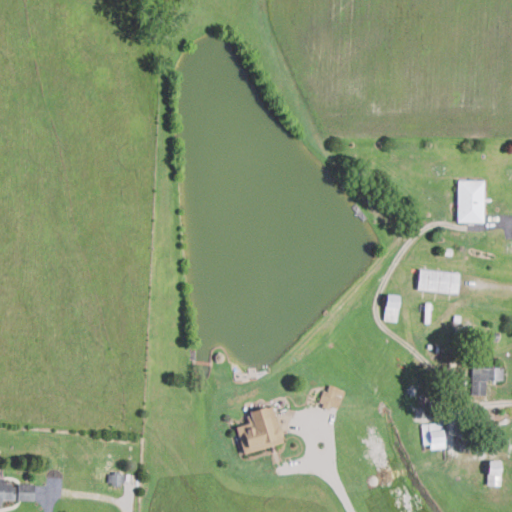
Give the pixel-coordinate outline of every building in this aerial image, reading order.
[(483,221),(484,180),(458,179),(457,221),(483,221)] [(417,289),(458,291),(459,271),(418,269),(417,289)] [(399,294),(386,293),(384,319),(396,321),(399,294)] [(469,393),(484,394),(485,379),(503,380),(504,367),(470,366),(469,393)] [(337,408),(342,388),(328,384),(327,390),(321,389),(317,403),(337,408)] [(243,453),(283,441),(272,404),(249,411),(252,421),(235,426),(243,453)] [(424,447),(445,445),(442,421),(421,423),(424,447)] [(500,460),(487,459),(487,484),(500,484),(500,460)] [(125,473),(108,473),(108,484),(125,484),(125,473)] [(34,483),(18,483),(17,499),(34,499),(34,483)]
